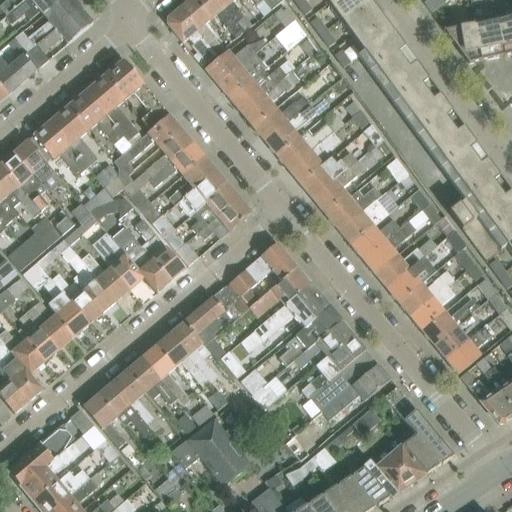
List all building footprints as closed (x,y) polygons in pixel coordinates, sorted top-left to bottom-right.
[(0,10),(6,18),(27,0),(7,0),(9,2),(0,9),(0,10)] [(27,0),(6,18),(12,25),(24,16),(29,22),(40,13),(42,15),(43,16),(62,0),(27,0)] [(81,10),(72,0),(62,0),(43,16),(48,22),(30,38),(28,40),(22,33),(16,38),(28,55),(81,10)] [(193,0),(190,0),(178,11),(216,56),(222,50),(214,40),(216,39),(205,26),(211,21),(193,0)] [(243,33),(237,25),(216,0),(193,0),(211,21),(216,17),(235,40),(243,33)] [(216,0),(237,25),(243,33),(251,26),(233,4),(237,0),(216,0)] [(262,0),(248,0),(257,9),(265,3),(262,0)] [(262,0),(265,3),(271,10),(283,0),(262,0)] [(303,0),(301,0),(297,3),(306,16),(312,11),(303,0)] [(340,21),(368,0),(334,0),(328,5),(340,21)] [(380,16),(368,0),(340,21),(351,38),(380,16)] [(428,0),(423,4),(431,14),(448,0),(428,0)] [(61,38),(68,46),(93,24),(81,10),(28,55),(40,69),(49,61),(43,54),(61,38)] [(197,54),(193,58),(201,68),(216,56),(178,11),(167,20),(167,26),(182,45),(188,40),(194,46),(192,48),(197,54)] [(504,58),(496,22),(495,14),(473,19),(475,26),(481,63),(503,58),(504,58)] [(380,16),(351,38),(364,54),(375,46),(376,45),(393,33),(392,32),(380,16)] [(311,23),(320,35),(327,31),(317,18),(311,23)] [(511,18),(497,23),(497,22),(496,22),(504,58),(511,55),(511,18)] [(296,45),(306,36),(295,22),(285,30),(296,45)] [(481,63),(475,26),(444,31),(469,65),(476,64),(481,63)] [(327,31),(320,35),(330,48),(336,43),(327,31)] [(461,230),(473,247),(486,263),(506,248),(507,248),(506,247),(511,242),(511,194),(502,182),(393,33),(376,45),(375,46),(364,54),(470,199),(460,206),(459,205),(449,213),(461,230)] [(0,84),(9,96),(36,73),(23,58),(28,55),(16,38),(8,45),(8,46),(20,60),(7,71),(0,62),(0,84)] [(300,47),(309,58),(317,51),(308,39),(300,47)] [(228,52),(205,71),(216,86),(254,55),(266,46),(263,42),(248,47),(233,59),(228,52)] [(345,68),(351,64),(341,51),(335,55),(345,68)] [(216,86),(229,101),(263,72),(266,70),(254,55),(216,86)] [(151,133),(170,117),(144,86),(124,61),(106,76),(105,77),(126,101),(127,100),(135,94),(151,114),(142,122),(151,133)] [(229,101),(240,115),(287,77),(280,68),(268,78),(263,72),(229,101)] [(292,72),(287,77),(240,115),(252,129),(275,110),(270,105),(299,80),(292,72)] [(134,129),(117,109),(124,103),(126,101),(105,77),(103,79),(87,92),(124,136),(134,147),(143,140),(134,129)] [(0,103),(9,96),(0,84),(0,103)] [(70,107),(68,108),(89,132),(91,131),(97,125),(114,145),(124,136),(87,92),(70,107)] [(325,108),(318,100),(318,99),(310,106),(318,115),(326,109),(325,108)] [(355,102),(346,110),(353,119),(362,112),(355,102)] [(275,110),(252,129),(264,143),(302,112),(294,103),(279,115),(275,110)] [(302,112),(264,143),(277,158),(299,138),(295,134),(317,115),(310,106),(302,112)] [(67,109),(50,124),(86,168),(96,160),(80,140),(88,133),(89,132),(68,108),(67,109)] [(362,112),(353,119),(362,130),(370,123),(362,112)] [(170,117),(151,133),(143,140),(134,147),(115,163),(113,164),(119,171),(119,178),(110,186),(117,195),(122,191),(118,186),(127,179),(135,172),(129,166),(153,146),(158,152),(182,132),(170,117)] [(86,168),(50,124),(33,138),(53,162),(60,156),(77,175),(86,168)] [(326,126),(311,138),(308,134),(301,140),(299,138),(277,158),(289,173),(325,141),(332,135),(333,134),(326,126)] [(364,133),(376,148),(384,142),(372,126),(364,133)] [(129,200),(138,192),(148,183),(152,180),(194,146),(182,132),(158,152),(163,157),(131,184),(127,179),(118,186),(122,191),(129,200)] [(289,173),(300,187),(323,167),(330,161),(325,155),(339,144),(332,135),(325,141),(289,173)] [(62,184),(28,142),(15,153),(34,177),(46,192),(49,195),(62,184)] [(177,171),(183,178),(205,159),(194,146),(152,180),(148,183),(154,190),(161,184),(177,171)] [(376,149),(358,164),(364,171),(382,156),(376,149)] [(34,177),(15,153),(1,165),(42,214),(48,208),(40,198),(46,192),(34,177)] [(342,162),(335,167),(330,161),(323,167),(300,187),(312,201),(350,170),(358,164),(351,155),(342,162)] [(175,208),(178,206),(217,174),(205,159),(183,178),(189,185),(170,202),(175,208)] [(388,168),(400,184),(410,177),(397,160),(388,168)] [(42,214),(1,165),(0,166),(0,193),(14,209),(20,204),(34,220),(42,214)] [(95,179),(105,190),(110,186),(119,178),(110,167),(95,179)] [(312,201),(325,217),(348,199),(347,197),(341,190),(356,178),(350,170),(312,201)] [(190,220),(194,217),(228,188),(217,174),(178,206),(190,220)] [(414,184),(409,177),(400,184),(405,191),(414,184)] [(110,186),(105,190),(112,199),(117,195),(110,186)] [(198,236),(240,202),(228,188),(194,217),(200,224),(192,231),(197,237),(198,236)] [(325,217),(339,233),(376,202),(382,198),(374,189),(368,194),(354,206),(349,200),(348,199),(325,217)] [(114,202),(112,199),(105,190),(83,208),(88,215),(96,208),(114,202)] [(411,199),(423,214),(432,207),(420,191),(411,199)] [(129,200),(142,214),(151,206),(138,192),(129,200)] [(19,216),(14,209),(0,193),(0,221),(5,227),(12,222),(19,216)] [(125,200),(119,201),(119,214),(118,222),(133,210),(125,200)] [(106,217),(119,214),(119,201),(114,202),(96,208),(88,215),(96,224),(106,217)] [(214,235),(219,241),(251,215),(240,202),(198,236),(204,243),(214,235)] [(351,248),(373,230),(388,218),(376,202),(339,233),(351,248)] [(78,223),(88,215),(83,208),(81,206),(71,215),(78,223)] [(142,214),(152,227),(162,219),(151,206),(142,214)] [(443,222),(432,207),(423,214),(434,229),(443,222)] [(81,227),(77,230),(78,230),(83,236),(96,224),(88,215),(78,223),(81,227)] [(163,218),(162,219),(152,227),(165,241),(174,233),(175,232),(163,218)] [(32,231),(35,236),(41,243),(48,250),(62,238),(56,230),(46,219),(32,231)] [(147,243),(141,248),(152,262),(170,283),(185,271),(143,221),(135,228),(147,243)] [(66,222),(56,230),(62,238),(72,229),(66,222)] [(351,248),(363,262),(399,232),(392,223),(378,235),(373,230),(351,248)] [(363,262),(375,277),(397,258),(392,251),(406,240),(415,232),(409,224),(399,232),(363,262)] [(124,229),(111,241),(143,280),(156,295),(170,283),(152,262),(141,248),(141,249),(124,229)] [(69,247),(83,236),(78,230),(65,241),(69,247)] [(185,247),(174,233),(165,241),(176,255),(185,247)] [(457,234),(447,241),(459,255),(464,251),(468,249),(457,234)] [(92,248),(111,271),(129,292),(143,280),(111,241),(106,236),(92,248)] [(75,283),(84,294),(102,315),(115,304),(81,263),(69,247),(65,241),(50,253),(55,260),(60,256),(78,277),(73,281),(75,283)] [(375,277),(387,291),(423,261),(437,250),(431,242),(417,254),(416,253),(402,264),(397,258),(375,277)] [(41,243),(28,254),(34,262),(48,250),(41,243)] [(187,246),(185,247),(176,255),(188,268),(198,259),(196,257),(197,256),(194,253),(193,253),(187,246)] [(297,270),(276,246),(230,285),(250,309),(297,270)] [(456,257),(468,273),(476,267),(464,251),(459,255),(456,257)] [(50,253),(37,265),(42,271),(55,260),(50,253)] [(28,254),(14,266),(20,273),(34,262),(28,254)] [(115,304),(129,292),(111,271),(105,276),(88,257),(81,263),(115,304)] [(487,266),(497,279),(505,273),(496,260),(487,266)] [(5,261),(0,265),(0,283),(3,287),(18,276),(5,261)] [(423,261),(387,291),(399,305),(420,287),(434,275),(423,261)] [(37,265),(22,277),(35,292),(42,286),(53,299),(45,305),(49,309),(56,317),(54,320),(72,340),(74,338),(76,337),(79,340),(83,336),(81,332),(89,326),(52,283),(42,271),(37,265)] [(487,282),(476,267),(468,273),(479,288),(487,282)] [(280,302),(285,308),(310,287),(297,270),(250,309),(248,311),(257,321),(280,302)] [(511,282),(505,273),(497,279),(506,291),(511,287),(511,282)] [(399,305),(410,319),(446,290),(454,283),(447,275),(425,293),(420,287),(399,305)] [(89,326),(102,315),(84,294),(75,283),(69,288),(59,276),(52,283),(89,326)] [(6,292),(14,301),(28,289),(20,280),(6,292)] [(479,288),(490,302),(497,296),(487,282),(479,288)] [(327,307),(326,306),(310,287),(285,308),(254,334),(263,344),(294,319),(300,326),(301,328),(302,330),(329,309),(327,307)] [(224,314),(238,302),(226,288),(183,324),(194,339),(195,338),(206,329),(211,335),(229,320),(224,314)] [(422,334),(445,316),(440,310),(454,298),(446,290),(410,319),(422,334)] [(15,303),(14,301),(6,292),(0,296),(0,313),(1,315),(15,303)] [(508,310),(497,296),(490,302),(500,316),(508,310)] [(434,348),(470,319),(478,312),(470,304),(449,321),(445,316),(422,334),(434,348)] [(287,370),(296,363),(342,325),(329,309),(302,330),(285,344),(289,349),(278,358),(287,370)] [(34,310),(27,317),(58,353),(72,340),(54,320),(47,326),(34,310)] [(500,316),(511,332),(511,315),(508,310),(500,316)] [(17,334),(25,344),(43,365),(58,353),(27,317),(21,322),(25,327),(17,334)] [(434,348),(446,362),(468,344),(467,343),(462,338),(477,326),(470,319),(434,348)] [(183,324),(170,336),(205,377),(210,383),(217,378),(203,361),(210,356),(203,347),(195,338),(194,339),(183,324)] [(316,370),(328,361),(354,339),(342,325),(296,363),(287,370),(293,377),(304,368),(310,363),(316,370)] [(487,327),(467,343),(468,344),(446,362),(458,376),(479,359),(475,353),(495,337),(487,327)] [(30,376),(43,365),(25,344),(19,348),(6,333),(0,337),(0,341),(25,370),(30,376)] [(210,383),(205,377),(170,336),(156,347),(176,371),(182,365),(195,380),(203,389),(210,383)] [(213,339),(205,346),(218,363),(221,360),(227,356),(213,339)] [(324,414),(379,369),(354,339),(328,361),(316,370),(319,374),(300,391),(321,416),(324,414)] [(43,391),(30,376),(25,370),(0,341),(0,370),(29,403),(43,391)] [(511,347),(508,341),(499,348),(511,366),(511,347)] [(142,359),(177,400),(182,406),(190,400),(182,391),(169,377),(176,371),(156,347),(142,359)] [(227,356),(221,360),(237,379),(246,371),(231,353),(227,356)] [(170,407),(177,400),(142,359),(127,372),(126,373),(145,396),(146,394),(147,393),(154,401),(160,395),(167,404),(170,407)] [(484,378),(497,393),(511,412),(511,383),(507,387),(484,360),(475,367),(485,378),(484,378)] [(240,382),(253,398),(268,385),(255,369),(240,382)] [(364,404),(390,382),(379,369),(324,414),(330,422),(359,397),(364,404)] [(0,398),(14,416),(29,403),(0,370),(0,398)] [(498,425),(505,426),(511,421),(511,412),(497,393),(490,398),(478,383),(468,372),(460,379),(498,425)] [(153,421),(137,402),(145,396),(126,373),(110,386),(145,427),(153,421)] [(110,386),(97,397),(116,420),(123,428),(129,422),(143,439),(150,433),(145,427),(110,386)] [(264,389),(253,398),(264,412),(278,400),(269,389),(266,392),(264,389)] [(396,389),(384,399),(412,431),(416,436),(417,435),(440,465),(441,466),(443,465),(453,458),(453,457),(440,442),(396,389)] [(109,425),(116,420),(97,397),(83,409),(117,450),(125,444),(109,425)] [(0,424),(2,426),(11,418),(0,405),(0,424)] [(191,418),(199,427),(214,415),(206,406),(191,418)] [(250,431),(265,420),(262,415),(256,409),(241,421),(250,431)] [(362,418),(373,430),(381,422),(372,411),(371,410),(362,418)] [(80,412),(70,420),(84,436),(93,428),(80,412)] [(178,424),(187,436),(196,429),(187,417),(178,424)] [(352,425),(353,426),(363,438),(373,430),(362,418),(352,425)] [(240,419),(224,432),(233,443),(250,431),(241,421),(240,419)] [(251,467),(233,443),(224,432),(215,420),(186,442),(199,459),(223,489),(251,467)] [(63,427),(8,473),(22,490),(57,460),(53,456),(77,436),(72,431),(69,434),(63,427)] [(350,428),(337,438),(341,443),(353,432),(350,428)] [(416,436),(403,448),(417,465),(426,476),(441,466),(417,435),(416,436)] [(102,437),(91,447),(95,451),(96,450),(106,442),(102,437)] [(286,445),(300,463),(309,455),(294,438),(286,445)] [(96,450),(102,456),(111,449),(106,442),(96,450)] [(171,454),(179,463),(185,471),(199,459),(186,442),(171,454)] [(333,442),(324,449),(329,455),(338,448),(333,442)] [(76,443),(57,460),(22,490),(33,504),(57,483),(53,478),(72,461),(70,459),(82,449),(76,443)] [(417,465),(403,448),(402,447),(369,475),(389,500),(394,497),(426,476),(417,465)] [(329,455),(324,449),(315,457),(320,463),(329,455)] [(312,459),(299,469),(304,476),(317,465),(312,459)] [(164,476),(168,481),(177,491),(179,490),(177,488),(190,477),(185,471),(179,463),(164,476)] [(57,483),(33,504),(40,511),(53,511),(96,475),(90,469),(84,474),(82,472),(62,489),(58,483),(57,483)] [(304,476),(299,469),(285,475),(292,486),(304,476)] [(364,470),(349,480),(374,510),(389,500),(369,475),(364,470)] [(96,475),(53,511),(80,511),(77,507),(96,490),(94,488),(101,482),(96,475)] [(276,477),(265,484),(270,490),(280,484),(276,477)] [(349,480),(335,489),(352,511),(370,511),(374,510),(349,480)] [(177,491),(168,481),(154,493),(161,502),(166,498),(177,491)] [(330,511),(352,511),(335,489),(320,498),(330,511)] [(177,491),(166,498),(174,508),(180,503),(181,492),(179,490),(177,491)] [(270,490),(257,500),(265,510),(266,511),(287,511),(272,493),(270,490)] [(309,511),(330,511),(320,498),(306,507),(309,511)] [(115,511),(108,503),(96,511),(115,511)]
